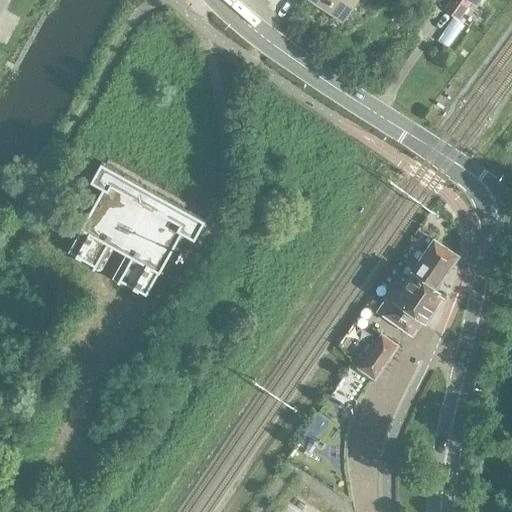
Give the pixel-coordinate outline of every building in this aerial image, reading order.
[(343,19),(355,0),(310,0),(319,6),(320,4),(343,19)] [(477,0),(450,0),(443,11),(457,20),(469,2),(474,5),(477,0)] [(183,233),(194,239),(205,219),(103,163),(92,182),(103,189),(68,252),(95,267),(108,245),(133,259),(121,281),(148,296),(183,233)] [(409,266),(399,279),(401,281),(380,310),(408,330),(420,314),(426,318),(442,296),(433,290),(457,257),(436,242),(415,271),(409,266)] [(365,351),(374,332),(355,324),(346,343),(365,351)] [(380,333),(359,364),(376,376),(397,345),(380,333)]
